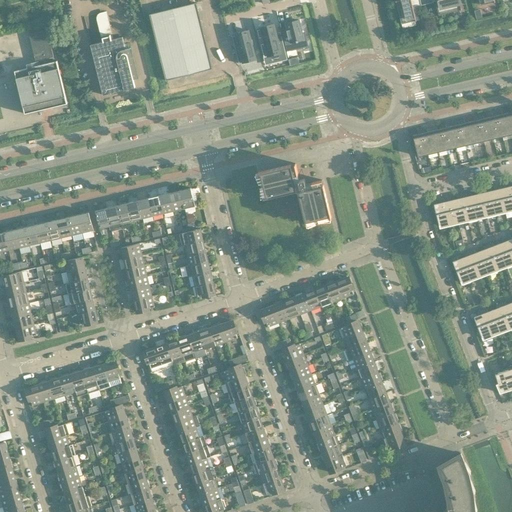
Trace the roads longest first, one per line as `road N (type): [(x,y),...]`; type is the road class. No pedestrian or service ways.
road 1 (residential): [(495,419),(412,189)]
road 2 (residential): [(310,494),(238,296)]
road 3 (secondary): [(0,197),(203,149)]
road 4 (residential): [(379,246),(451,437)]
road 5 (secondary): [(197,127),(0,176)]
road 6 (residential): [(180,511),(123,338)]
road 7 (residential): [(310,494),(451,437)]
road 8 (residential): [(238,296),(203,149)]
road 9 (residential): [(238,296),(379,246)]
road 10 (residential): [(46,511),(6,375)]
road 11 (secondary): [(335,95),(197,127)]
road 12 (secondary): [(203,149),(339,115)]
road 13 (residential): [(6,375),(123,338)]
road 14 (residential): [(123,338),(238,296)]
road 15 (residential): [(354,128),(379,246)]
